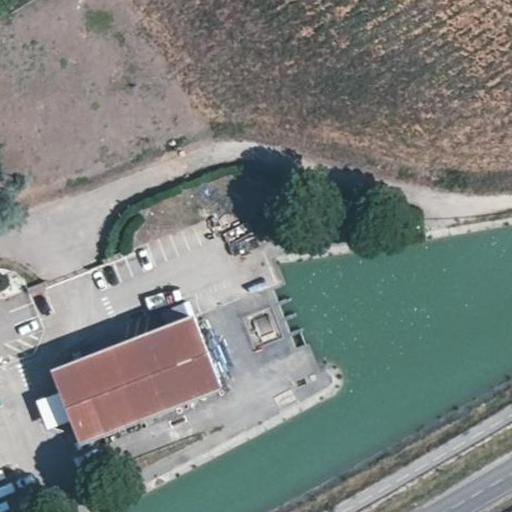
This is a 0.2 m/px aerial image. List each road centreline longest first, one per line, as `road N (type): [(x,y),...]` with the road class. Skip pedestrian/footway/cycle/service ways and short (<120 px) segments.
road 1 (unclassified): [(255,154),(209,154),(0,231)]
road 2 (track): [(511,197),(417,200),(255,154)]
